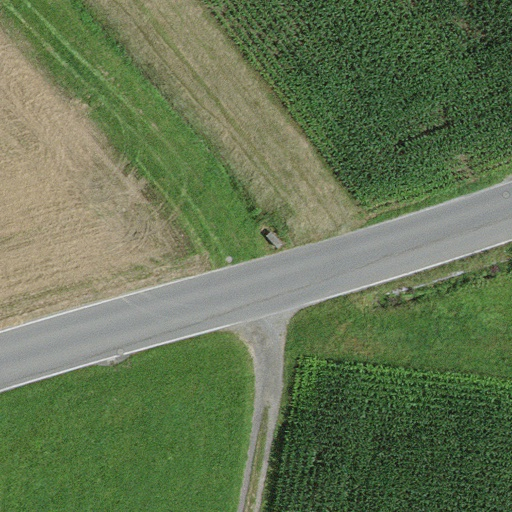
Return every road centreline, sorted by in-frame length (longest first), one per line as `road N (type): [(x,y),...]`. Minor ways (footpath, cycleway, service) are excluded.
road 1 (unclassified): [(0,365),(511,207)]
road 2 (track): [(237,289),(262,362),(238,511)]
